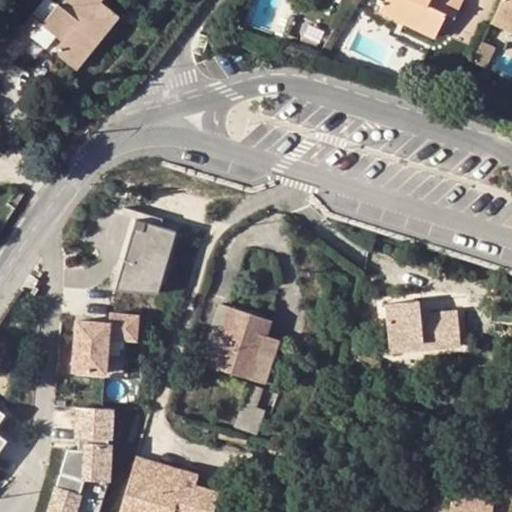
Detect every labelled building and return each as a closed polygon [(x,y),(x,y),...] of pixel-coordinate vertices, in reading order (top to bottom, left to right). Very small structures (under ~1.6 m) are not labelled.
[(10,18),(0,29),(0,45),(15,58),(33,35),(46,46),(51,39),(55,34),(62,39),(59,45),(60,56),(75,67),(93,43),(96,45),(118,16),(99,1),(99,0),(65,0),(62,4),(59,2),(42,23),(31,14),(21,27),(10,18)] [(407,16),(404,23),(435,38),(445,14),(455,18),(463,0),(385,0),(383,5),(407,16)] [(511,0),(501,0),(494,15),(511,23),(511,0)] [(383,5),(380,12),(404,23),(407,16),(383,5)] [(298,6),(295,17),(303,20),(307,9),(298,6)] [(511,23),(494,15),(491,22),(511,32),(511,23)] [(55,34),(51,39),(59,45),(62,39),(55,34)] [(495,48),(482,42),(474,59),(486,65),(495,48)] [(75,67),(77,69),(96,45),(93,43),(75,67)] [(162,226),(165,219),(140,211),(137,219),(162,226)] [(159,292),(178,231),(162,226),(137,219),(116,290),(159,292)] [(424,342),(424,349),(460,345),(457,311),(421,314),(420,301),(385,304),(389,345),(424,342)] [(207,364),(216,367),(251,379),(265,383),(279,339),(266,335),(270,320),(230,306),(219,339),(215,338),(207,364)] [(78,322),(75,371),(126,374),(128,338),(138,339),(139,315),(111,314),(111,323),(78,322)] [(389,345),(390,352),(424,349),(424,342),(389,345)] [(110,438),(112,408),(78,406),(76,436),(78,436),(110,438)] [(110,438),(78,436),(77,449),(84,449),(85,442),(110,443),(110,438)] [(77,449),(67,448),(47,511),(73,511),(79,495),(84,478),(108,479),(110,443),(85,442),(84,449),(77,449)] [(152,466),(134,461),(129,478),(147,483),(152,466)] [(152,466),(147,483),(129,478),(119,511),(138,511),(142,502),(173,511),(172,511),(213,511),(219,491),(195,484),(194,488),(181,485),(183,475),(152,466)] [(194,488),(195,484),(197,479),(183,475),(181,485),(194,488)] [(480,511),(481,509),(494,510),(496,479),(455,476),(451,511),(480,511)] [(101,502),(108,479),(84,478),(79,495),(101,502)] [(138,511),(172,511),(173,511),(142,502),(138,511)] [(353,502),(348,511),(380,511),(381,511),(353,502)]
